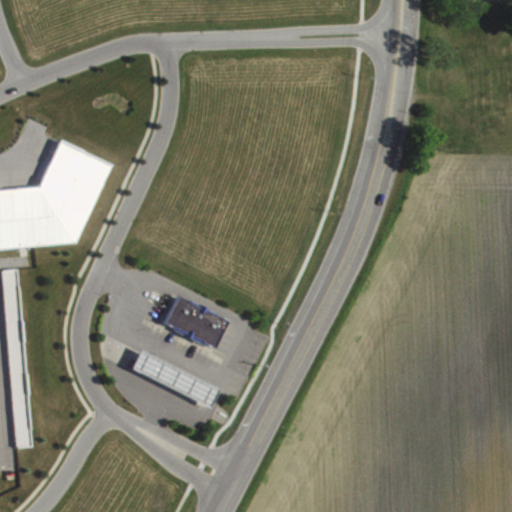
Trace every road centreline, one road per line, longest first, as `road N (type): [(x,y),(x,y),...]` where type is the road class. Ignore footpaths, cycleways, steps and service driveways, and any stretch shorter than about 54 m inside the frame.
road 1 (primary): [(211,511),(351,247),(385,143),(396,0)]
road 2 (residential): [(167,39),(162,129),(80,317),(95,394),(125,419)]
road 3 (residential): [(0,90),(141,40),(398,32)]
road 4 (residential): [(107,409),(32,511)]
road 5 (residential): [(125,419),(222,493)]
road 6 (residential): [(238,462),(125,419)]
